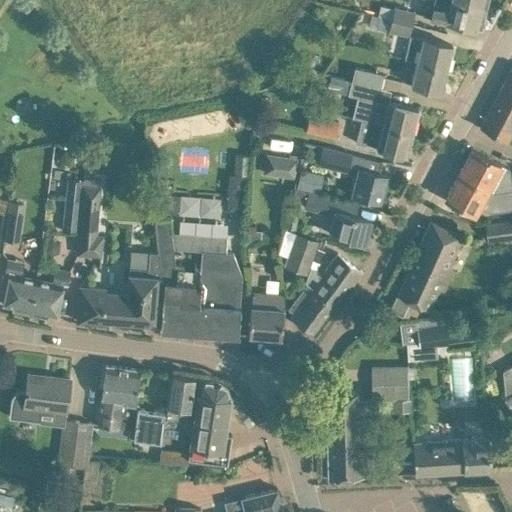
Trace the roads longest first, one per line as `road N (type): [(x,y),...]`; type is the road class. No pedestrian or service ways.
road 1 (residential): [(258,384),(328,346),(511,33)]
road 2 (tertiary): [(258,384),(204,356),(0,328)]
road 3 (tertiary): [(306,496),(292,443),(258,384)]
